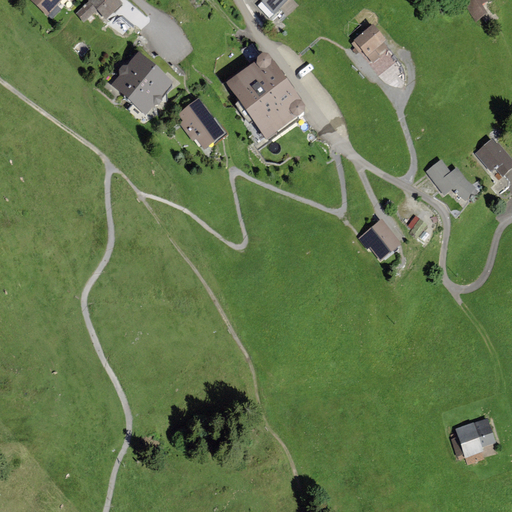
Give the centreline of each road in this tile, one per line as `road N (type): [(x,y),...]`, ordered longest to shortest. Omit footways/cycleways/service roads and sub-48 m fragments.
road 1 (track): [(139,194),(185,210),(240,247),(232,172),(339,211),(338,146)]
road 2 (track): [(139,194),(251,365),(261,412),(287,451),(309,511)]
road 3 (track): [(105,511),(129,422),(83,301),(110,244),(111,166)]
road 4 (residential): [(511,218),(484,277),(458,289),(440,264),(445,215),(437,204),(338,146)]
road 5 (residential): [(239,0),(338,146)]
road 6 (track): [(0,79),(111,166)]
